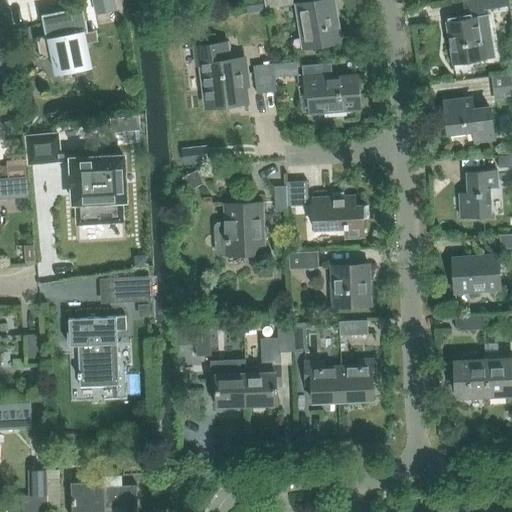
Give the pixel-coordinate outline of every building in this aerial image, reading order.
[(118,7),(116,0),(92,0),(96,13),(118,7)] [(263,8),(262,0),(242,0),(244,11),(263,8)] [(263,0),(265,9),(293,4),(292,0),(263,0)] [(320,0),(294,4),(301,50),(339,43),(331,0),(320,0)] [(508,0),(482,0),(484,10),(510,6),(508,0)] [(42,15),(46,35),(36,37),(41,62),(53,60),(55,73),(91,66),(86,44),(90,43),(83,7),(42,15)] [(455,19),(445,21),(447,28),(453,65),(490,59),(495,58),(488,13),(485,14),(465,17),(455,19)] [(195,68),(204,67),(209,107),(244,103),(243,89),(251,88),(247,56),(231,58),(229,41),(192,46),(195,68)] [(297,62),(273,64),(275,78),(298,76),(297,62)] [(304,97),(312,96),(313,112),(357,108),(354,77),(333,78),(332,70),(331,63),(302,66),(302,73),(304,97)] [(275,78),(273,64),(253,66),(256,94),(276,92),(275,78)] [(511,72),(491,76),(495,103),(497,103),(497,105),(511,102),(511,72)] [(123,85),(127,102),(141,99),(138,82),(123,85)] [(449,134),(472,131),(474,144),(495,140),(491,105),(474,108),(472,99),(444,103),(449,134)] [(25,137),(28,165),(61,162),(58,134),(25,137)] [(207,147),(183,149),(184,164),(208,161),(207,147)] [(98,154),(70,156),(71,161),(71,173),(74,173),(75,187),(72,187),(73,203),(77,203),(79,225),(122,223),(121,201),(125,201),(123,153),(98,154)] [(511,155),(498,156),(498,168),(511,167),(511,155)] [(0,170),(1,179),(26,177),(25,160),(6,161),(6,166),(0,166),(0,170)] [(183,176),(189,190),(204,184),(198,170),(183,176)] [(499,188),(497,170),(467,171),(468,193),(460,193),(461,218),(492,216),(491,188),(499,188)] [(0,178),(0,199),(29,197),(28,177),(26,177),(1,179),(0,178)] [(286,183),(286,186),(287,207),(308,205),(307,181),(286,183)] [(287,211),(287,207),(286,186),(274,187),(275,211),(287,211)] [(343,229),(344,236),(363,235),(362,205),(355,206),(354,197),(313,200),(315,231),(343,229)] [(224,204),(225,222),(215,223),(213,226),(215,253),(220,257),(264,255),(262,203),(224,204)] [(511,234),(499,235),(500,249),(511,248),(511,234)] [(25,262),(33,262),(32,246),(24,247),(25,262)] [(289,254),(290,269),(317,268),(317,252),(289,254)] [(502,289),(499,255),(452,259),(455,292),(502,289)] [(330,267),(331,306),(371,305),(369,265),(330,267)] [(149,277),(125,278),(126,302),(150,301),(149,277)] [(484,329),(484,315),(455,316),(456,330),(484,329)] [(70,345),(78,345),(79,373),(78,373),(78,378),(80,378),(80,387),(119,385),(116,330),(126,330),(125,317),(116,317),(69,319),(70,345)] [(339,322),(339,335),(368,334),(367,320),(339,322)] [(277,324),(278,337),(278,352),(281,352),(293,352),(292,323),(277,324)] [(305,323),(292,323),(293,352),(306,351),(305,323)] [(195,325),(195,330),(197,356),(210,355),(209,324),(195,325)] [(26,335),(27,364),(41,363),(40,334),(26,335)] [(253,373),(245,373),(247,405),(277,404),(276,377),(281,377),(281,365),(281,352),(278,352),(278,337),(260,338),(261,365),(254,365),(253,373)] [(485,352),(485,361),(486,395),(511,393),(511,359),(499,360),(499,352),(485,352)] [(486,395),(485,361),(468,362),(467,355),(450,356),(447,361),(448,379),(456,378),(456,396),(486,395)] [(343,365),(341,365),(343,401),(373,400),(372,382),(378,382),(377,362),(377,357),(358,358),(358,364),(343,365)] [(343,401),(341,365),(324,366),(324,360),(305,361),(306,385),(312,385),(313,403),(343,401)] [(247,405),(245,373),(235,374),(235,361),(210,362),(211,381),(216,381),(217,406),(247,405)] [(29,471),(30,496),(47,495),(46,479),(46,470),(29,471)] [(58,470),(46,470),(46,479),(59,479),(58,470)] [(105,486),(104,481),(71,483),(72,511),(137,511),(137,485),(105,486)] [(23,509),(23,511),(47,511),(47,495),(30,496),(21,496),(22,508),(23,509)]
